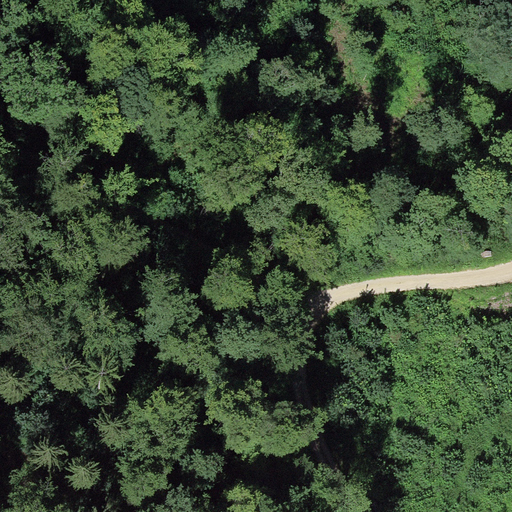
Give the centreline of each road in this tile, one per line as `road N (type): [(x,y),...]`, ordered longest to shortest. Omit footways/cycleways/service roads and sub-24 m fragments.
road 1 (track): [(315,306),(0,132)]
road 2 (track): [(359,511),(301,384),(315,306)]
road 3 (track): [(511,266),(315,306)]
